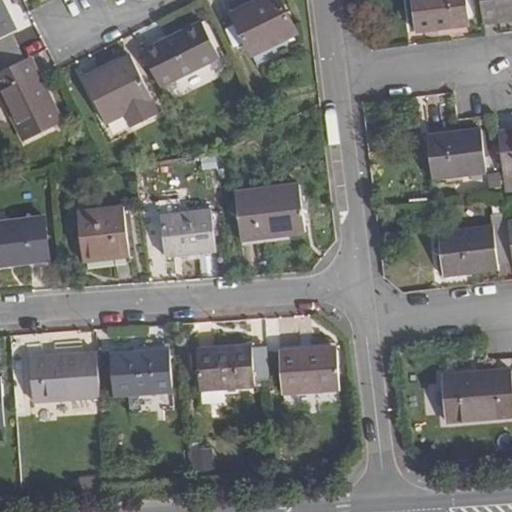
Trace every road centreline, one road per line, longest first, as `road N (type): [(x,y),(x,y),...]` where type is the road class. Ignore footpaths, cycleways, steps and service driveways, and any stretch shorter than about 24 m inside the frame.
road 1 (residential): [(0,312),(359,287)]
road 2 (residential): [(359,287),(334,78)]
road 3 (residential): [(386,511),(363,318)]
road 4 (residential): [(495,70),(456,63),(334,78)]
road 5 (residential): [(511,313),(483,305),(363,318)]
